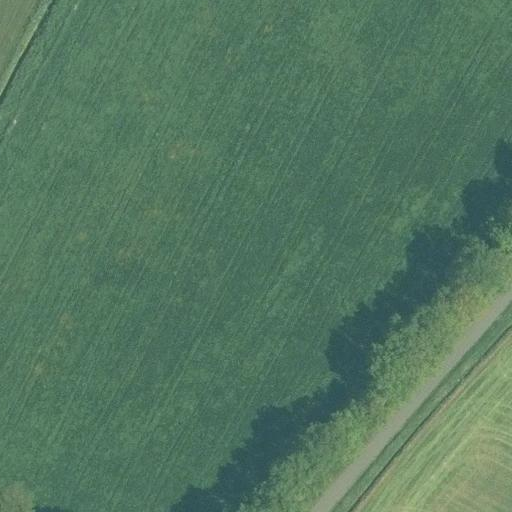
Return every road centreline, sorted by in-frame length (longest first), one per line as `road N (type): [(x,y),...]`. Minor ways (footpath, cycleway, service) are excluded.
road 1 (unclassified): [(511,291),(319,511)]
road 2 (track): [(0,126),(64,0)]
